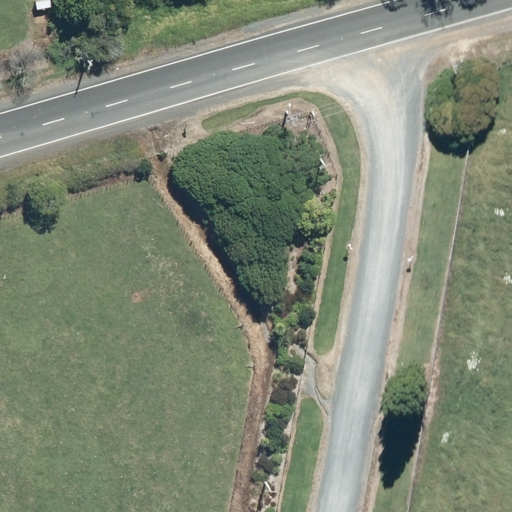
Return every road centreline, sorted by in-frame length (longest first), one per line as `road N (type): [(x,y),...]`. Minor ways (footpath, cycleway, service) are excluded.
road 1 (unclassified): [(365,31),(384,93),(388,203),(334,511)]
road 2 (secondary): [(0,139),(365,31)]
